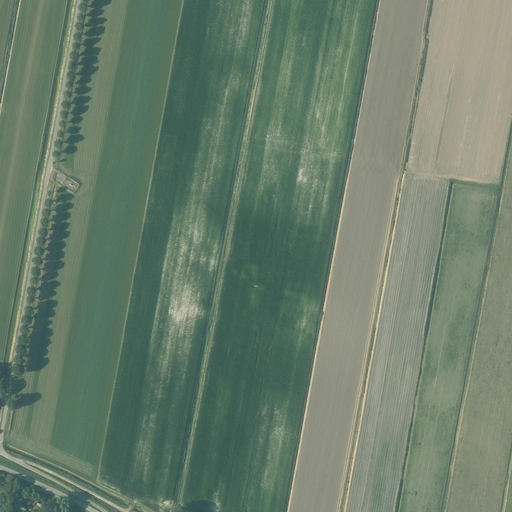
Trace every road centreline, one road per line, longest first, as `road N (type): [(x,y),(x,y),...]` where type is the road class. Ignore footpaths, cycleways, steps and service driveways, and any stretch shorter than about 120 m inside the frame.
road 1 (unclassified): [(0,434),(76,0)]
road 2 (tertiary): [(105,511),(0,451)]
